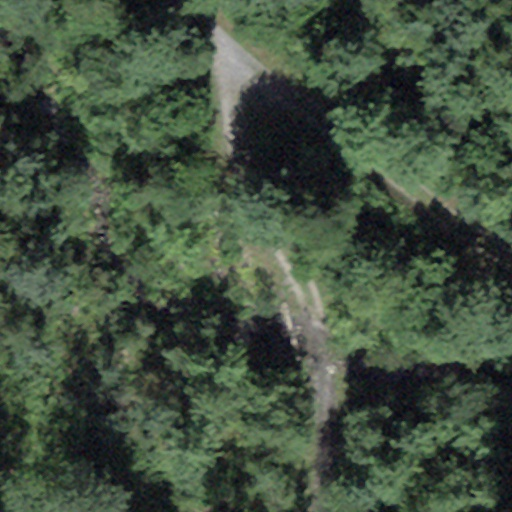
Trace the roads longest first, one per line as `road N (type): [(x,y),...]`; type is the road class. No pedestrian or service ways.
road 1 (track): [(176,0),(248,97),(325,357),(319,511)]
road 2 (track): [(248,97),(362,148),(457,234),(511,267)]
